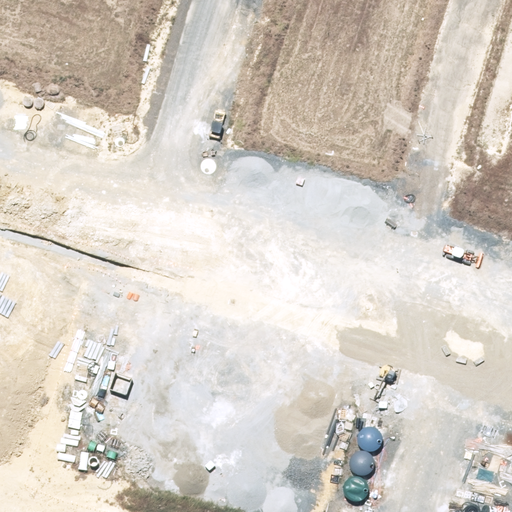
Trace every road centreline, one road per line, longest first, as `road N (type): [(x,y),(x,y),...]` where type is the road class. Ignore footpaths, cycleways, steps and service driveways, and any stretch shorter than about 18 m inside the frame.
road 1 (unknown): [(0,157),(511,314)]
road 2 (unknown): [(156,205),(214,0)]
